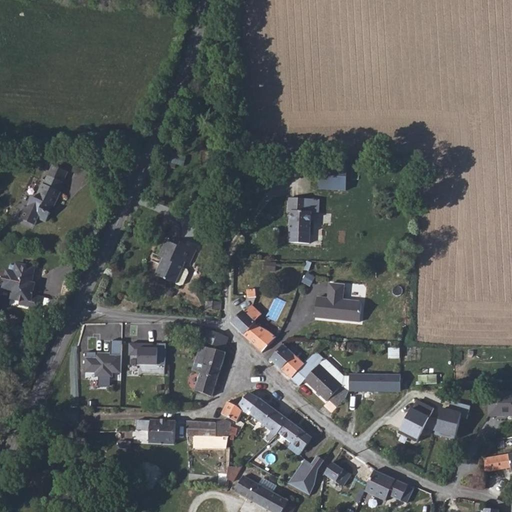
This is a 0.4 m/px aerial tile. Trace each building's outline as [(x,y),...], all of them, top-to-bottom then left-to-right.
[(51,164),(42,184),(60,192),(64,183),(63,182),(49,176),(54,165),(51,164)] [(68,172),(54,165),(49,176),(63,182),(68,172)] [(348,189),(348,166),(321,165),(321,189),(348,189)] [(54,207),(61,192),(60,192),(42,184),(36,198),(32,197),(27,208),(25,207),(19,218),(35,225),(38,218),(46,222),(51,213),(49,212),(52,206),(54,207)] [(290,212),(289,243),(309,244),(310,212),(307,212),(307,199),(289,198),(287,211),(290,212)] [(318,199),(307,199),(307,212),(310,212),(318,212),(318,199)] [(166,266),(161,276),(181,286),(184,284),(190,273),(188,269),(184,267),(186,262),(191,264),(197,250),(182,243),(181,247),(167,240),(160,256),(170,261),(167,267),(166,266)] [(42,312),(45,298),(32,295),(33,289),(31,288),(31,285),(33,284),(33,283),(33,282),(33,281),(33,280),(32,279),(35,268),(24,266),(23,265),(21,264),(20,264),(18,265),(18,267),(11,265),(9,272),(8,272),(5,288),(15,290),(13,298),(22,300),(21,305),(31,307),(31,309),(42,312)] [(316,318),(361,322),(362,305),(360,302),(343,300),(344,285),(330,284),(329,299),(318,298),(316,318)] [(257,297),(256,289),(247,290),(248,298),(257,297)] [(60,301),(45,298),(42,312),(57,315),(60,301)] [(206,309),(222,311),(222,302),(206,301),(206,309)] [(244,310),(232,323),(243,334),(263,353),(277,338),(269,331),(255,324),(256,323),(255,322),(262,314),(253,306),(246,313),(244,310)] [(202,342),(214,346),(225,350),(226,346),(229,338),(219,333),(206,329),(205,333),(202,342)] [(113,373),(121,373),(121,340),(110,340),(110,354),(96,354),(96,352),(85,352),(85,372),(96,372),(96,377),(113,377),(113,373)] [(143,344),(129,344),(129,356),(139,356),(139,365),(166,365),(166,344),(157,344),(157,348),(153,348),(153,344),(143,344)] [(197,392),(213,397),(226,353),(201,345),(193,370),(202,373),(197,392)] [(271,360),(292,379),(305,363),(284,345),(271,360)] [(322,363),(325,360),(315,351),(312,354),(322,363)] [(342,390),(350,391),(350,378),(345,378),(326,360),(325,360),(322,363),(312,354),(305,363),(292,379),(300,386),(306,381),(328,402),(331,400),(342,390)] [(350,391),(350,393),(400,394),(400,375),(351,374),(350,378),(350,391)] [(342,390),(331,400),(338,408),(347,400),(350,393),(350,391),(342,390)] [(511,391),(488,392),(489,417),(511,416),(511,391)] [(223,414),(238,423),(243,411),(250,415),(251,414),(263,400),(250,393),(239,407),(229,402),(223,414)] [(263,400),(251,414),(273,431),(278,435),(280,433),(290,420),(263,400)] [(416,444),(434,409),(417,401),(399,435),(416,444)] [(431,431),(455,438),(462,414),(442,409),(431,431)] [(151,431),(150,444),(176,445),(177,421),(152,420),(152,421),(138,420),(137,430),(151,431)] [(231,429),(232,423),(225,420),(225,421),(218,424),(217,424),(212,437),(191,437),(191,440),(195,440),(195,448),(227,449),(230,436),(231,429)] [(314,438),(290,420),(280,433),(293,444),(289,449),(298,456),(301,455),(314,438)] [(188,437),(191,437),(212,437),(217,424),(188,422),(188,437)] [(238,429),(231,429),(230,436),(232,436),(232,440),(234,441),(235,437),(237,437),(238,429)] [(272,441),(278,435),(273,431),(268,438),(272,441)] [(511,453),(486,459),(486,473),(511,467),(511,453)] [(306,460),(289,484),(311,496),(316,485),(319,470),(326,461),(319,456),(313,465),(306,460)] [(236,467),(230,467),(230,482),(234,482),(244,463),(242,465),(236,467)] [(352,475),(334,463),(326,475),(344,487),(352,475)] [(415,489),(376,471),(366,492),(387,502),(390,496),(408,504),(415,489)] [(263,478),(260,484),(244,476),(236,492),(272,511),(284,511),(286,510),(289,511),(292,511),(297,505),(274,492),(278,486),(263,478)]
